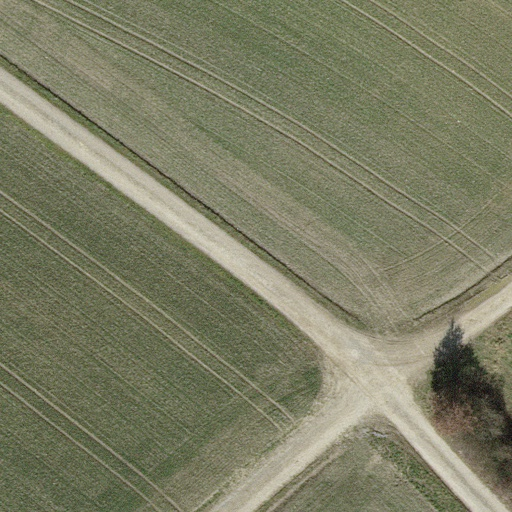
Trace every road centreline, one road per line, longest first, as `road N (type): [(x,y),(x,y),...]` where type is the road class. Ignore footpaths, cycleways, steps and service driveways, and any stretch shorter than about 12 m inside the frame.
road 1 (track): [(504,511),(393,381),(0,95)]
road 2 (track): [(245,511),(393,381)]
road 3 (track): [(511,304),(393,381)]
